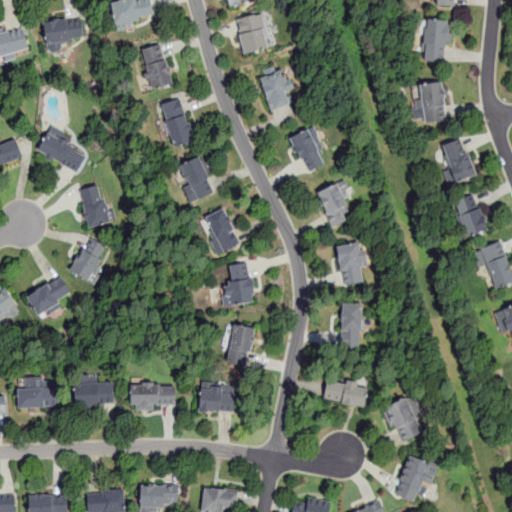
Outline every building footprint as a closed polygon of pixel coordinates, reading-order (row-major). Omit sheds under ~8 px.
[(153,16),(151,0),(110,6),(113,26),(135,22),(135,19),(153,16)] [(256,0),(225,0),(227,8),(256,0)] [(236,20),(262,13),(266,27),(263,27),(269,45),(245,52),(236,20)] [(449,19),(423,19),(422,62),(448,62),(449,19)] [(50,45),(47,25),(82,20),(85,40),(50,45)] [(0,37),(0,59),(30,52),(24,31),(0,37)] [(152,89),(174,83),(167,58),(165,58),(160,43),(141,48),(152,89)] [(264,70),(274,66),(277,72),(284,70),(288,80),(291,79),(295,87),(285,91),(289,102),(272,109),(260,78),(266,76),(264,70)] [(417,85),(422,125),(448,122),(442,81),(417,85)] [(173,147),(195,139),(180,97),(161,104),(167,120),(164,121),(173,147)] [(39,149),(75,171),(84,156),(70,148),(72,145),(68,143),(69,141),(61,136),(63,132),(53,125),(39,149)] [(291,138),(309,129),(319,149),(317,150),(324,163),(309,170),(303,157),(301,158),(291,138)] [(0,144),(16,138),(23,156),(0,165),(0,144)] [(476,176),(463,138),(439,146),(452,184),(476,176)] [(200,157),(210,177),(207,178),(213,191),(199,198),(182,166),(200,157)] [(448,185),(455,183),(448,163),(442,166),(448,185)] [(337,181),(348,203),(346,205),(349,211),(342,214),(345,220),(331,227),(314,192),(337,181)] [(79,188),(98,184),(101,198),(104,197),(110,221),(89,226),(79,188)] [(488,230),(474,193),(451,202),(464,238),(488,230)] [(223,250),(240,241),(234,230),(235,229),(224,207),(205,217),(223,250)] [(92,237),(107,246),(99,258),(102,260),(98,266),(104,270),(94,285),(70,270),(92,237)] [(335,245),(359,241),(361,251),(365,250),(367,264),(361,265),(364,280),(345,283),(343,270),(339,271),(335,245)] [(511,283),(511,273),(501,242),(477,250),(491,290),(511,283)] [(230,304),(256,300),(253,277),(250,277),(248,261),(230,264),(232,281),(227,281),(230,304)] [(62,274),(72,292),(59,300),(60,302),(59,303),(61,307),(48,315),(46,311),(38,316),(26,296),(62,274)] [(0,291),(6,288),(21,311),(9,319),(7,315),(0,319),(0,291)] [(342,302),(364,303),(362,344),(341,344),(342,302)] [(511,340),(511,306),(501,310),(511,340)] [(234,324),(226,362),(246,366),(249,351),(251,351),(255,328),(234,324)] [(18,389),(19,407),(59,405),(58,379),(42,380),(43,387),(18,389)] [(331,380),(346,383),(347,379),(358,382),(357,386),(368,388),(364,407),(327,400),(331,380)] [(114,381),(114,403),(100,403),(100,405),(75,406),(75,381),(114,381)] [(131,384),(142,384),(142,381),(154,381),(155,384),(161,384),(161,387),(176,386),(176,404),(157,404),(157,402),(154,402),(154,409),(136,409),(136,402),(132,402),(131,384)] [(199,410),(220,412),(220,410),(234,411),(236,392),(233,392),(234,387),(213,385),(212,390),(201,389),(199,410)] [(406,396),(407,399),(414,396),(424,415),(417,419),(423,432),(404,441),(397,426),(395,427),(392,420),(388,422),(381,408),(406,396)] [(409,455),(431,464),(432,462),(439,464),(430,485),(424,482),(420,492),(418,491),(413,501),(395,493),(401,481),(399,480),(409,455)] [(141,483),(179,484),(179,503),(165,503),(165,506),(141,506),(141,483)] [(239,490),(237,508),(224,507),(223,511),(202,511),(205,487),(239,490)] [(124,489),(125,511),(88,511),(88,494),(103,493),(102,489),(124,489)] [(0,511),(0,494),(15,493),(16,511),(0,511)] [(67,496),(67,511),(29,511),(29,495),(55,494),(55,497),(67,496)] [(348,511),(384,496),(391,511),(348,511)] [(331,502),(329,511),(293,511),(295,501),(309,504),(310,498),(331,502)]
